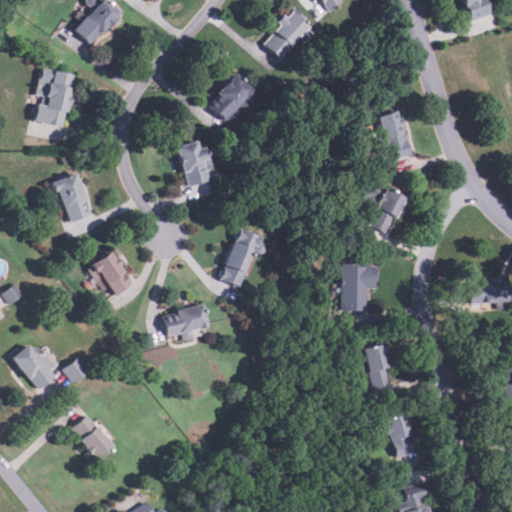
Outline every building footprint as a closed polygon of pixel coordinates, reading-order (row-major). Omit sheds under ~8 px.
[(86,44),(116,13),(102,0),(96,0),(70,28),(86,44)] [(317,0),(325,11),(339,2),(337,0),(317,0)] [(460,0),(467,21),(487,14),(482,0),(460,0)] [(259,41),(275,58),(305,28),(289,11),(259,41)] [(39,122),(61,126),(70,74),(48,70),(39,122)] [(234,106),(236,108),(251,92),(233,74),(204,103),(221,120),(234,106)] [(407,153),(395,110),(374,115),(383,147),(388,146),(391,158),(407,153)] [(173,146),(183,186),(207,180),(196,140),(173,146)] [(88,213),(71,173),(49,182),(65,222),(88,213)] [(399,195),(364,183),(356,206),(372,211),(367,226),(386,233),(399,195)] [(249,249),(260,253),(265,239),(234,228),(216,277),(236,284),(249,249)] [(86,266),(108,296),(128,282),(107,251),(86,266)] [(372,287),(373,264),(338,263),(337,308),(363,309),(363,287),(372,287)] [(470,302),(501,302),(501,280),(471,279),(470,302)] [(21,293),(12,282),(0,292),(0,293),(8,303),(21,293)] [(164,334),(204,325),(199,303),(159,312),(164,334)] [(388,384),(380,342),(352,348),(356,369),(365,367),(369,388),(388,384)] [(8,356),(34,388),(51,374),(24,343),(8,356)] [(70,381),(84,370),(73,357),(60,368),(70,381)] [(504,404),(511,401),(511,364),(494,370),(504,404)] [(67,428),(93,458),(110,444),(83,413),(67,428)] [(389,455),(409,452),(402,414),(372,420),(375,435),(385,433),(389,455)] [(398,486),(401,511),(426,511),(423,483),(398,486)] [(163,511),(160,506),(149,511),(144,501),(127,510),(128,511),(163,511)]
